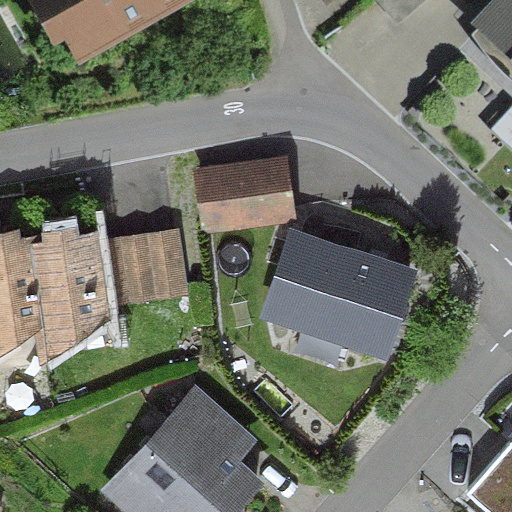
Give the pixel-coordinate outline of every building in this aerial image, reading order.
[(183,0),(40,0),(75,61),(183,0)] [(393,0),(410,21),(436,0),(393,0)] [(511,0),(504,0),(469,41),(511,78),(511,0)] [(193,174),(200,226),(284,214),(277,162),(193,174)] [(404,273),(287,235),(262,311),(378,349),(404,273)] [(37,320),(70,329),(96,312),(86,236),(29,244),(28,238),(25,238),(37,320)] [(159,298),(185,295),(176,236),(151,240),(159,298)] [(0,241),(0,329),(10,332),(37,320),(25,238),(0,241)] [(134,302),(159,298),(151,240),(126,243),(134,302)] [(109,306),(134,302),(126,243),(100,247),(109,306)] [(223,511),(250,482),(171,411),(116,474),(158,511),(223,511)] [(511,511),(511,447),(471,496),(490,511),(511,511)]
